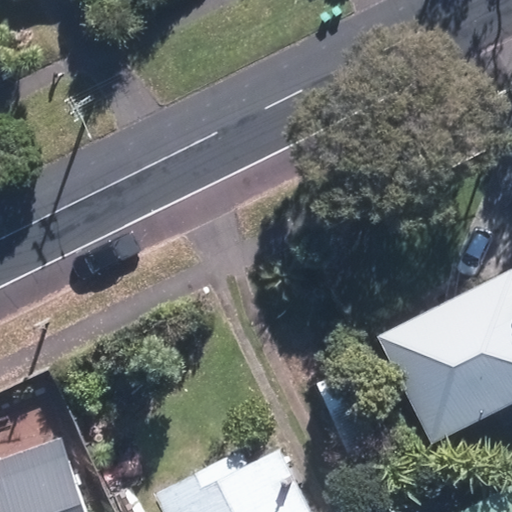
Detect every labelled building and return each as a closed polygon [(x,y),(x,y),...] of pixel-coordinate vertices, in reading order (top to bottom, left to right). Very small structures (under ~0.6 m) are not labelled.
[(511,224),(511,225),(511,226),(511,272),(507,262),(372,326),(425,432),(511,389),(511,224)] [(311,376),(343,444),(381,425),(349,359),(311,376)] [(0,511),(87,511),(57,428),(0,448),(0,511)] [(146,482),(160,511),(310,511),(273,436),(241,452),(234,439),(146,482)] [(511,511),(511,473),(437,511),(511,511)]
